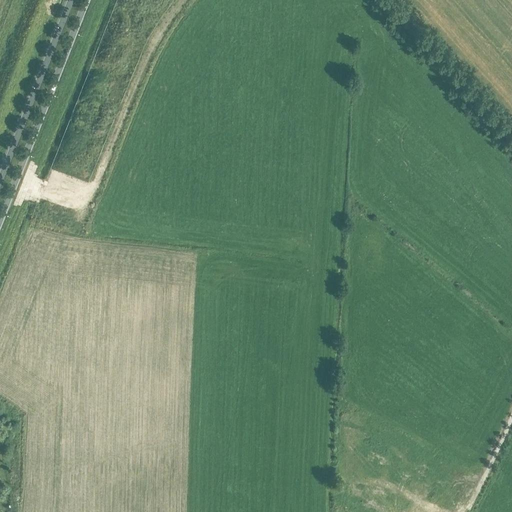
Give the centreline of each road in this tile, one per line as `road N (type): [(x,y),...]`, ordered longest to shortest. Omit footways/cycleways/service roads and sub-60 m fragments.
road 1 (residential): [(202,282),(213,19),(326,24),(315,287)]
road 2 (secondary): [(0,220),(87,0)]
road 3 (residential): [(187,511),(202,282)]
road 4 (residential): [(315,287),(306,511)]
road 5 (secondary): [(71,0),(0,178)]
road 6 (residential): [(66,277),(202,282)]
road 7 (residential): [(475,92),(425,141),(422,197)]
road 8 (unclassified): [(475,92),(391,0)]
